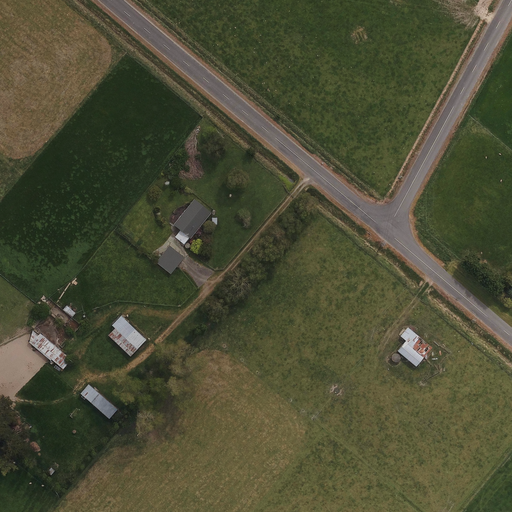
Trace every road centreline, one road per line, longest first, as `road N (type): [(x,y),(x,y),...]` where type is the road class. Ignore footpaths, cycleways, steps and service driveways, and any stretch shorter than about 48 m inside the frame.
road 1 (unclassified): [(111,0),(387,231)]
road 2 (unclassified): [(511,0),(387,231)]
road 3 (unclassified): [(387,231),(511,336)]
